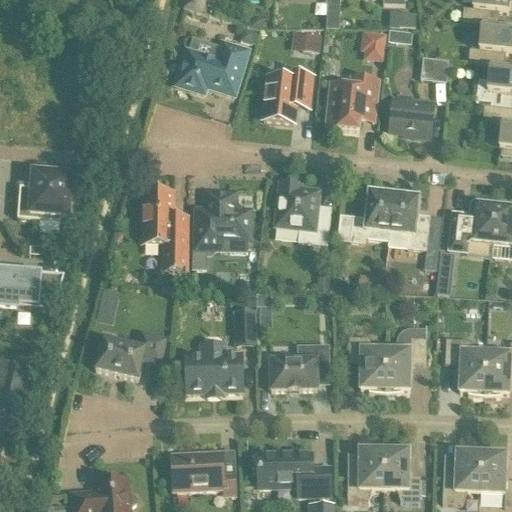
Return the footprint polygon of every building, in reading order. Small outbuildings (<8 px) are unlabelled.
[(200,15),(204,0),(188,0),(185,10),(200,15)] [(404,9),(404,0),(382,0),(383,8),(404,9)] [(511,0),(473,0),(473,13),(463,12),(461,27),(482,29),(482,28),(497,30),(499,16),(508,17),(508,12),(511,11),(511,0)] [(87,2),(85,19),(106,21),(107,5),(87,2)] [(416,18),(400,18),(400,31),(416,32),(416,18)] [(251,23),(249,30),(262,34),(265,21),(258,19),(251,23)] [(511,31),(497,30),(482,28),(482,29),(479,54),(469,52),(467,68),(490,70),(503,71),(505,57),(511,57),(511,31)] [(256,48),(259,37),(255,36),(256,35),(243,32),(240,45),(252,48),(252,47),(256,48)] [(362,35),(360,54),(365,54),(364,63),(382,65),(386,38),(362,35)] [(307,39),(305,55),(319,56),(320,40),(307,39)] [(239,84),(248,55),(222,47),(217,63),(186,54),(175,89),(204,98),(206,91),(222,96),(226,81),(239,84)] [(446,87),(448,65),(449,64),(423,62),(420,84),(446,87)] [(511,72),(503,71),(490,70),(488,85),(478,83),(475,109),(483,110),(511,113),(511,107),(511,72)] [(310,100),(312,80),(284,77),(284,83),(268,81),(263,125),(293,128),(296,99),(310,100)] [(374,126),(378,84),(352,81),(351,90),(332,88),(328,132),(359,135),(360,125),(374,126)] [(105,114),(107,93),(77,90),(75,111),(105,114)] [(413,139),(412,141),(430,143),(434,108),(411,106),(411,100),(396,99),(396,104),(392,104),(389,136),(413,139)] [(511,112),(511,113),(483,110),(482,125),(502,127),(499,152),(502,153),(501,159),(511,159),(511,112)] [(70,203),(72,179),(48,177),(48,181),(33,180),(32,192),(20,191),(17,223),(60,226),(60,220),(64,220),(66,203),(70,203)] [(327,250),(330,221),(317,219),(320,195),(300,193),(301,189),(279,187),(274,231),(299,234),(297,246),(327,250)] [(393,200),(388,245),(388,251),(426,255),(429,229),(415,228),(418,202),(415,202),(415,198),(396,196),(396,200),(393,200)] [(187,274),(188,221),(174,221),(174,197),(142,197),(142,248),(163,248),(163,274),(187,274)] [(388,245),(393,200),(369,197),(366,222),(352,221),(350,246),(364,248),(365,243),(388,245)] [(249,243),(250,216),(241,215),(233,208),(234,199),(206,198),(206,220),(199,219),(193,226),(191,274),(206,274),(207,261),(211,261),(216,256),(247,257),(247,243),(249,243)] [(491,249),(496,207),(481,205),(481,209),(470,208),(469,219),(453,217),(448,254),(466,256),(467,246),(491,249)] [(511,212),(510,213),(510,209),(496,207),(491,249),(511,250),(511,212)] [(42,259),(42,250),(30,249),(29,258),(42,259)] [(43,276),(0,272),(0,308),(15,310),(16,304),(56,307),(64,278),(43,276)] [(317,280),(317,297),(330,297),(330,280),(317,280)] [(332,284),(331,298),(342,299),(345,299),(346,286),(333,285),(332,284)] [(270,298),(255,298),(255,311),(259,311),(271,310),(270,298)] [(234,352),(257,351),(256,314),(233,315),(234,352)] [(385,354),(385,399),(396,398),(401,398),(401,395),(410,395),(410,368),(426,369),(426,334),(426,332),(409,333),(405,334),(400,337),(397,341),(397,354),(385,354)] [(160,370),(167,342),(141,336),(138,352),(103,344),(95,375),(138,385),(142,366),(160,370)] [(385,399),(385,354),(373,354),(369,342),(349,341),(348,368),(360,368),(360,394),(369,394),(369,397),(374,398),(385,399)] [(484,402),(486,357),(473,356),(470,344),(445,343),(444,369),(460,370),(459,396),(468,397),(467,400),(472,401),(484,402)] [(511,372),(511,346),(510,358),(486,357),(484,402),(495,402),(500,401),(500,398),(509,398),(510,372),(511,372)] [(296,365),(270,366),(271,395),(317,395),(317,389),(316,374),(328,374),(328,350),(304,351),(296,351),(296,365)] [(187,398),(242,396),(241,358),(224,359),(224,353),(202,354),(202,359),(185,360),(187,398)] [(0,384),(3,385),(22,390),(27,370),(8,366),(0,363),(0,384)] [(22,390),(3,385),(0,384),(0,404),(17,409),(22,390)] [(22,428),(10,426),(0,423),(0,424),(0,431),(20,436),(22,428)] [(371,495),(384,495),(384,449),(373,450),(368,451),(368,454),(359,454),(359,480),(347,480),(347,506),(367,507),(371,495)] [(420,507),(420,481),(408,481),(409,455),(400,454),(400,451),(395,450),(384,449),(384,495),(396,495),(400,507),(420,507)] [(467,497),(479,498),(481,452),(470,453),(465,453),(465,457),(456,456),(455,482),(443,482),(442,508),(462,509),(467,497)] [(511,511),(511,484),(505,485),(506,458),(497,458),(498,455),(493,454),(481,452),(479,498),(504,499),(503,511),(511,511)] [(0,455),(0,510),(3,511),(9,490),(16,460),(0,455)] [(223,481),(222,457),(171,460),(173,496),(223,494),(224,499),(236,499),(235,480),(223,481)] [(298,501),(330,500),(330,484),(312,484),(312,459),(257,460),(258,492),(297,491),(298,501)] [(132,498),(128,498),(127,485),(95,487),(96,496),(71,498),(71,511),(128,511),(129,511),(132,511),(136,509),(137,504),(136,500),(132,498)]
